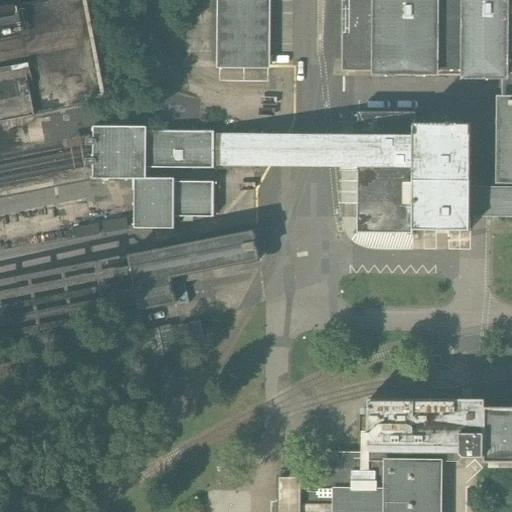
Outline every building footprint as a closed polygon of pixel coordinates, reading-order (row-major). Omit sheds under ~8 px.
[(14,0),(0,0),(0,10),(14,8),(13,2),(15,2),(14,0)] [(267,0),(219,0),(219,67),(266,70),(267,0)] [(511,0),(345,0),(344,70),(375,71),(375,75),(436,75),(436,71),(463,71),(463,79),(504,80),(504,101),(501,101),(500,181),(511,181),(511,0)] [(24,66),(0,70),(0,152),(39,145),(24,66)] [(122,219),(97,219),(97,231),(122,230),(122,219)] [(511,463),(511,408),(485,408),(485,401),(368,400),(368,454),(327,454),(328,473),(295,472),(295,479),(279,479),(278,511),(439,511),(440,464),(458,464),(464,458),(484,459),(485,464),(511,463)]
